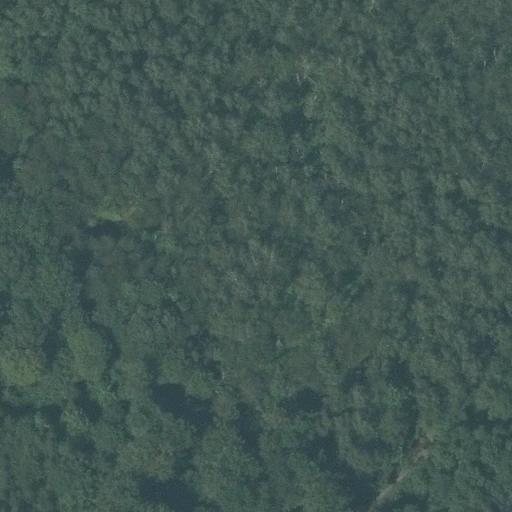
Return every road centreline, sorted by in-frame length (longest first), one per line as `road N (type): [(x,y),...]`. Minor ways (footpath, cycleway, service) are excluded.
road 1 (track): [(511,441),(473,444),(414,473),(375,511)]
road 2 (track): [(414,473),(511,390)]
